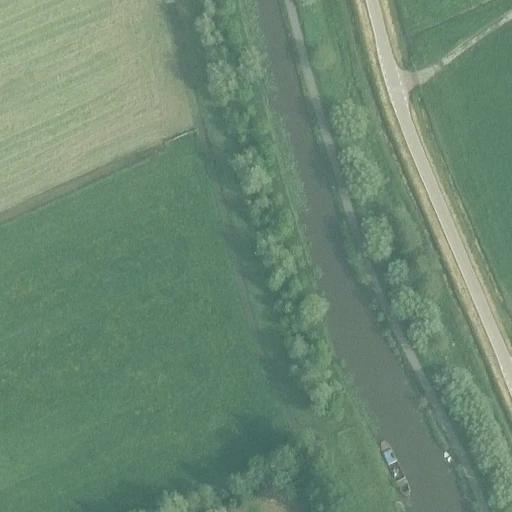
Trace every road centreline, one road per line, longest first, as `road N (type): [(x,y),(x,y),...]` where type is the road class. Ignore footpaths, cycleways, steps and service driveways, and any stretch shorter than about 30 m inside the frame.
road 1 (unclassified): [(511,382),(392,95),(368,0)]
road 2 (track): [(392,95),(511,16)]
